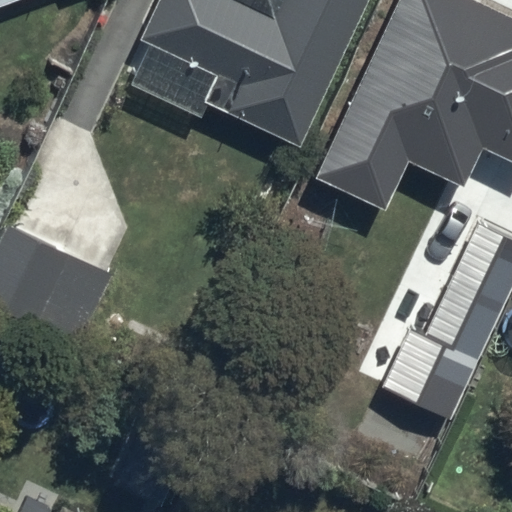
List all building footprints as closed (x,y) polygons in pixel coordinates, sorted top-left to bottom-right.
[(297,131),(356,0),(147,0),(136,24),(146,29),(127,71),(198,104),(205,89),(297,131)] [(511,1),(509,0),(388,0),(314,159),(382,191),(404,144),(458,170),(476,133),(511,149),(511,1)] [(0,296),(76,332),(109,262),(6,207),(0,218),(0,296)] [(452,397),(511,268),(511,232),(473,214),(422,322),(407,314),(381,368),(406,380),(392,410),(412,419),(428,385),(452,397)] [(97,511),(60,494),(51,511),(20,511),(0,502),(0,511),(97,511)]
